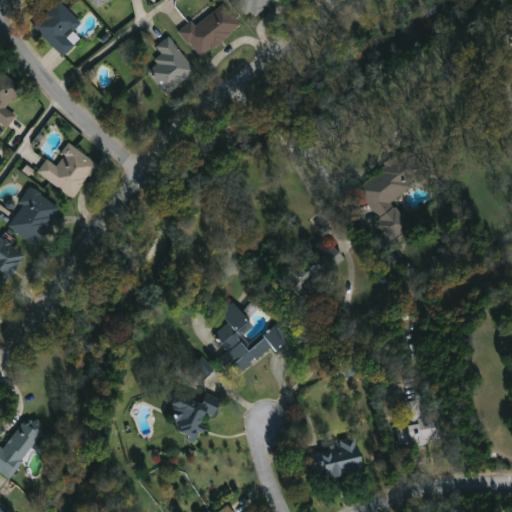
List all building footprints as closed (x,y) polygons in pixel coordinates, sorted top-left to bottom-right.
[(89,0),(109,0),(99,10),(89,0)] [(235,0),(277,0),(247,19),(235,0)] [(82,24),(69,38),(76,45),(64,57),(33,28),(59,1),(82,24)] [(197,27),(224,5),(242,27),(202,59),(181,32),(193,22),(197,27)] [(163,56),(157,46),(173,36),(196,75),(168,92),(151,63),(163,56)] [(0,124),(0,71),(24,88),(9,110),(18,116),(8,130),(0,124)] [(55,165),(71,144),(99,166),(75,200),(39,173),(48,160),(55,165)] [(410,229),(388,241),(357,185),(414,153),(429,180),(393,200),(410,229)] [(31,190),(61,208),(39,246),(8,227),(31,190)] [(0,238),(26,255),(6,285),(0,281),(0,238)] [(303,299),(283,279),(319,243),(327,251),(333,246),(345,258),(303,299)] [(214,336),(230,324),(221,312),(235,301),(255,328),(241,338),(249,349),(278,328),(287,340),(243,374),(214,336)] [(213,368),(202,356),(193,365),(205,377),(213,368)] [(341,360),(346,378),(359,374),(353,356),(341,360)] [(207,430),(197,442),(172,422),(180,412),(173,406),(188,389),(216,411),(203,427),(207,430)] [(401,449),(397,428),(409,426),(407,415),(408,415),(407,405),(418,403),(421,418),(438,415),(443,441),(401,449)] [(14,479),(0,469),(0,450),(22,416),(45,431),(14,479)] [(363,475),(314,477),(313,444),(362,441),(363,475)]
